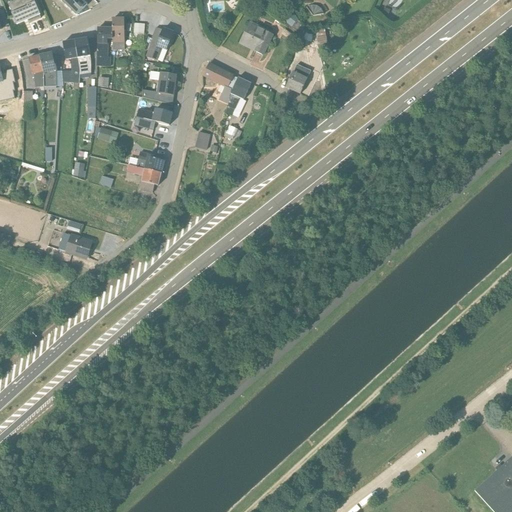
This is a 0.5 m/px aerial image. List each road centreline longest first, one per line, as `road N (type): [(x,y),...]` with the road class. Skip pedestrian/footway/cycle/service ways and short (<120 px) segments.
road 1 (primary): [(0,440),(166,292),(511,16)]
road 2 (primary): [(488,0),(193,229),(0,406)]
road 3 (track): [(244,511),(511,268)]
road 4 (residential): [(85,277),(147,226),(164,200),(196,41)]
road 5 (unclassified): [(511,378),(344,511)]
road 6 (residential): [(0,50),(62,33),(127,0)]
